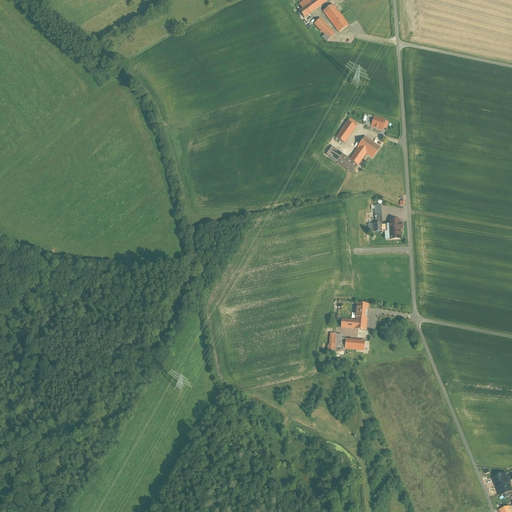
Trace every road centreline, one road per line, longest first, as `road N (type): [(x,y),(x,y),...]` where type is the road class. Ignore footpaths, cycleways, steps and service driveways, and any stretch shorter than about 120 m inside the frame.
road 1 (unclassified): [(415,319),(397,44)]
road 2 (unclassified): [(491,511),(415,319)]
